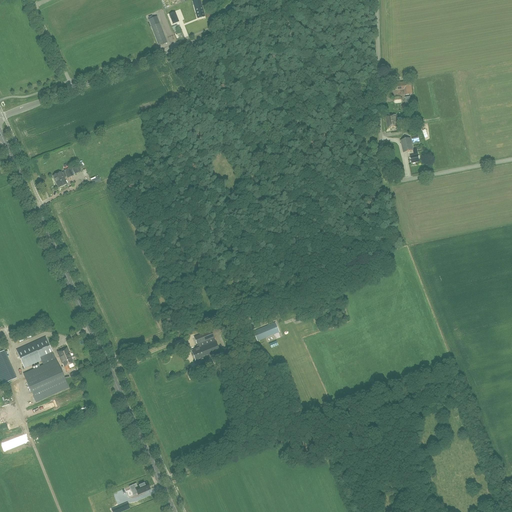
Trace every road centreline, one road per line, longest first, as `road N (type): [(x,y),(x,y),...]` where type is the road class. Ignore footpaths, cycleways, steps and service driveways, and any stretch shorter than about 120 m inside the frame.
road 1 (secondary): [(173,511),(0,133)]
road 2 (unclassified): [(511,159),(404,180),(385,174),(376,0)]
road 3 (unclassified): [(72,89),(303,0)]
road 4 (track): [(388,176),(397,227),(387,237),(385,264),(274,313)]
